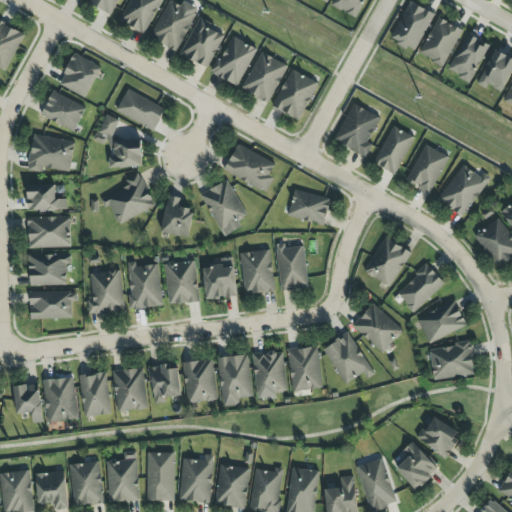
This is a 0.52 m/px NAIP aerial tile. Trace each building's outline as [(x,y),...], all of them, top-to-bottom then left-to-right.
[(161,0),(130,0),(119,22),(144,34),(161,0)] [(149,38),(176,52),(197,9),(182,2),(180,6),(168,0),(149,38)] [(434,15),(410,2),(389,39),(414,52),(434,15)] [(207,69),(223,36),(207,28),(210,23),(198,17),(180,56),(207,69)] [(460,29),(435,18),(420,56),(445,66),(460,29)] [(0,69),(5,72),(24,34),(0,22),(0,69)] [(489,46),(467,34),(447,71),(469,83),(489,46)] [(237,87),(257,50),(232,36),(211,74),(237,87)] [(511,71),(511,58),(495,50),(477,84),(486,89),(488,85),(501,92),(511,71)] [(286,64),(258,53),(242,91),(270,103),(286,64)] [(87,98),(100,65),(72,55),(59,87),(87,98)] [(271,107),(299,121),(318,83),(291,69),(271,107)] [(511,83),(503,101),(511,105),(511,83)] [(115,111),(153,132),(165,111),(128,89),(115,111)] [(41,118),(76,131),(85,106),(51,93),(41,118)] [(366,157),(372,144),(368,143),(380,118),(351,104),(334,142),(366,157)] [(141,141),(112,141),(112,137),(119,120),(106,115),(98,134),(109,138),(109,168),(142,168),(141,141)] [(373,164),(394,175),(415,138),(393,126),(373,164)] [(43,168),(69,173),(74,142),(33,135),(27,170),(42,173),(43,168)] [(274,164),(238,144),(223,171),(265,194),(273,179),(268,176),(274,164)] [(448,156),(423,145),(405,183),(431,194),(448,156)] [(483,173),(480,178),(462,165),(438,200),(462,217),(490,178),(483,173)] [(125,181),(128,187),(101,200),(105,208),(109,206),(118,225),(155,207),(139,174),(125,181)] [(200,195),(223,237),(241,227),(238,221),(247,216),(227,180),(200,195)] [(27,211),(66,210),(66,199),(56,200),(55,185),(27,185),(27,211)] [(324,226),(330,199),(294,190),(287,217),(324,226)] [(188,238),(193,211),(181,209),(183,199),(167,196),(161,233),(188,238)] [(511,202),(500,215),(511,226),(511,202)] [(69,217),(27,218),(28,249),(70,248),(69,217)] [(498,269),(511,258),(511,237),(497,219),(473,237),(498,269)] [(411,254),(385,237),(363,272),(389,288),(411,254)] [(279,291),(307,290),(305,247),(284,248),(284,245),(276,245),(279,291)] [(244,296),(275,292),(269,250),(239,254),(244,296)] [(66,286),(65,263),(71,263),(71,254),(28,255),(29,287),(66,286)] [(236,297),(233,259),(202,263),(205,301),(236,297)] [(159,265),(136,267),(135,262),(127,263),(130,310),(161,308),(159,265)] [(167,304),(198,303),(196,262),(165,263),(167,304)] [(396,294),(414,313),(444,284),(427,265),(396,294)] [(124,311),(120,271),(90,274),(92,300),(87,301),(88,315),(124,311)] [(71,319),(71,302),(78,302),(78,291),(29,293),(30,320),(71,319)] [(466,326),(455,301),(416,319),(428,344),(466,326)] [(352,326),(382,354),(402,332),(372,304),(352,326)] [(363,373),(367,379),(374,374),(347,333),(322,350),(345,385),(363,373)] [(429,349),(433,381),(475,375),(470,343),(429,349)] [(288,349),(290,392),(321,390),(319,347),(288,349)] [(282,351),(252,355),(256,398),(287,395),(282,351)] [(217,358),(222,407),(240,406),(239,399),(252,397),(247,355),(217,358)] [(182,363),(186,404),(217,401),(213,360),(182,363)] [(181,396),(177,365),(149,368),(153,404),(165,403),(164,398),(181,396)] [(144,369),(113,371),(115,412),(146,410),(144,369)] [(80,375),(82,417),(110,415),(107,373),(80,375)] [(74,379),(43,380),(46,422),(76,420),(74,379)] [(42,423),(40,385),(14,386),(15,414),(31,414),(32,424),(42,423)] [(416,440),(445,458),(460,434),(431,416),(416,440)] [(402,452),(408,458),(396,470),(416,491),(439,470),(413,442),(402,452)] [(138,502),(137,452),(123,452),(124,461),(107,461),(107,502),(138,502)] [(174,502),(175,453),(147,453),(146,501),(174,502)] [(181,457),(180,502),(211,503),(212,458),(181,457)] [(355,468),(369,511),(376,511),(386,509),(385,505),(395,502),(382,459),(355,468)] [(69,465),(73,507),(103,504),(99,462),(69,465)] [(249,468),(218,465),(214,506),(245,509),(249,468)] [(511,467),(498,492),(511,500),(511,467)] [(254,468),(249,511),(253,511),(278,511),(282,471),(254,468)] [(285,511),(292,468),(318,472),(312,511),(285,511)] [(34,511),(29,470),(0,474),(0,487),(3,511),(34,511)] [(68,509),(64,472),(35,474),(38,505),(54,503),(54,510),(68,509)] [(324,490),(326,511),(357,511),(353,476),(339,477),(341,488),(324,490)] [(481,511),(506,511),(493,500),(481,511)]
